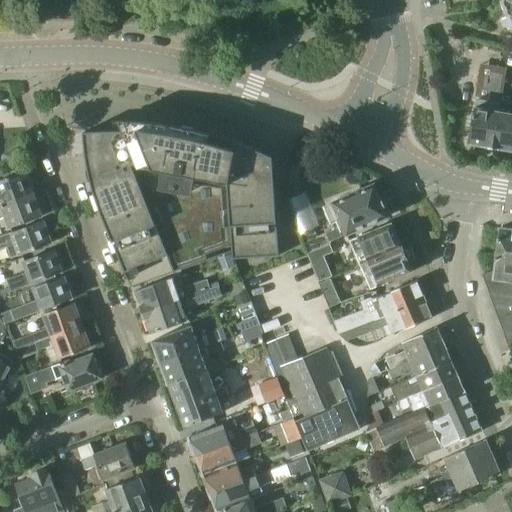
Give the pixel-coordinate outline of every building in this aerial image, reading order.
[(511,0),(503,0),(511,21),(511,0)] [(505,73),(503,73),(494,71),(490,101),(501,103),(501,101),(505,73)] [(477,99),(475,107),(473,107),(467,144),(492,148),(493,148),(499,111),(501,103),(490,101),(477,99)] [(501,101),(501,103),(499,111),(493,148),(511,151),(511,103),(502,101),(501,101)] [(278,241),(272,156),(264,152),(251,147),(237,142),(227,138),(214,134),(200,131),(186,127),(175,125),(175,127),(177,127),(176,135),(165,133),(152,132),(141,131),(135,130),(126,130),(119,130),(104,130),(90,131),(83,131),(83,132),(83,133),(83,134),(84,142),(84,147),(84,152),(86,162),(89,175),(91,181),(92,186),(94,194),(97,202),(100,210),(130,286),(230,251),(232,251),(232,257),(242,257),(242,254),(233,255),(232,244),(278,241)] [(0,207),(33,195),(24,170),(0,178),(0,207)] [(323,207),(330,224),(336,221),(338,227),(325,233),(328,241),(387,216),(373,184),(332,202),(333,203),(323,207)] [(33,195),(0,207),(0,219),(6,218),(10,229),(41,217),(33,195)] [(51,243),(43,220),(11,232),(0,236),(0,250),(16,245),(20,255),(51,243)] [(357,236),(368,262),(402,249),(390,223),(357,236)] [(312,226),(298,231),(306,253),(320,248),(312,226)] [(511,347),(511,228),(500,227),(495,270),(481,275),(507,347),(511,347)] [(53,248),(22,260),(27,273),(7,280),(11,292),(62,272),(53,248)] [(378,285),(412,271),(406,259),(409,255),(407,250),(402,250),(402,249),(368,262),(378,285)] [(63,275),(32,286),(38,302),(22,308),(22,309),(12,312),(14,320),(41,311),(72,299),(63,275)] [(171,278),(134,290),(142,312),(179,299),(218,285),(217,283),(209,286),(207,280),(176,291),(171,278)] [(416,280),(372,299),(370,298),(361,302),(363,309),(364,310),(333,322),(338,334),(424,299),(416,280)] [(149,334),(186,321),(183,310),(221,296),(218,285),(179,299),(142,312),(149,334)] [(387,325),(389,324),(393,334),(432,318),(424,299),(338,334),(339,335),(345,341),(387,325)] [(14,343),(16,350),(82,325),(73,301),(42,313),(48,329),(21,339),(22,340),(14,343)] [(258,321),(240,328),(242,332),(259,325),(258,321)] [(90,348),(82,325),(16,350),(19,360),(38,353),(37,351),(54,345),(59,359),(90,348)] [(263,333),(259,325),(242,332),(246,342),(261,337),(260,334),(263,333)] [(190,326),(151,340),(160,363),(225,338),(222,327),(194,337),(190,326)] [(394,354),(384,358),(388,368),(407,358),(442,342),(435,326),(400,342),(404,350),(394,355),(394,354)] [(284,395),(286,397),(287,400),(339,379),(338,377),(339,376),(343,375),(332,350),(328,351),(326,346),(297,358),(287,333),(263,344),(284,395)] [(225,338),(160,363),(168,384),(211,367),(212,367),(208,357),(224,351),(220,342),(226,340),(225,338)] [(412,368),(414,373),(449,358),(442,342),(407,358),(388,368),(389,368),(386,369),(390,379),(403,373),(403,372),(412,368)] [(0,383),(9,366),(13,361),(0,353),(0,383)] [(68,389),(101,377),(101,375),(102,371),(100,365),(96,364),(92,353),(59,366),(59,364),(40,370),(45,383),(64,377),(68,389)] [(456,374),(449,358),(414,373),(418,382),(398,391),(401,399),(421,389),(456,374)] [(369,371),(368,375),(368,378),(380,372),(373,363),(371,367),(369,371)] [(168,384),(176,405),(214,390),(206,369),(211,367),(168,384)] [(24,377),(30,394),(39,391),(33,374),(24,377)] [(463,390),(456,374),(421,389),(401,399),(401,400),(397,402),(401,411),(410,408),(412,411),(463,390)] [(295,419),(295,420),(347,398),(339,379),(287,400),(295,419)] [(184,426),(223,412),(220,404),(230,400),(226,387),(214,391),(214,390),(176,405),(184,426)] [(372,429),(365,432),(373,451),(383,446),(384,446),(405,437),(414,460),(442,447),(481,431),(463,390),(412,411),(379,425),(372,429)] [(274,426),(279,425),(295,419),(287,400),(286,397),(284,395),(264,403),(274,426)] [(307,451),(360,428),(347,398),(295,420),(299,432),(307,451)] [(367,415),(367,416),(371,413),(384,408),(381,401),(366,408),(367,415)] [(279,425),(284,437),(299,432),(295,420),(295,419),(279,425)] [(222,424),(188,437),(195,456),(257,433),(252,421),(224,431),(222,424)] [(195,456),(202,474),(249,457),(246,450),(259,445),(255,435),(257,434),(257,433),(195,456)] [(303,452),(298,438),(284,443),(289,458),(303,452)] [(447,465),(427,473),(432,482),(492,457),(484,438),(443,456),(447,465)] [(134,466),(126,443),(81,460),(84,468),(97,464),(102,478),(134,466)] [(293,461),(298,475),(310,470),(305,457),(293,461)] [(445,492),(447,497),(459,491),(500,474),(492,457),(432,482),(432,483),(427,485),(432,497),(445,492)] [(236,461),(202,474),(209,493),(256,475),(254,470),(258,468),(256,465),(239,471),(236,462),(236,461)] [(31,477),(16,483),(24,505),(26,511),(68,511),(61,490),(56,492),(48,471),(47,471),(46,467),(30,473),(31,477)] [(322,478),(331,503),(354,495),(346,470),(322,478)] [(209,493),(216,511),(250,499),(250,498),(247,491),(273,482),(269,471),(256,476),(256,475),(209,493)] [(80,494),(79,492),(72,472),(60,477),(68,499),(80,494)] [(102,503),(105,511),(110,511),(147,499),(145,493),(144,490),(142,487),(145,484),(142,477),(138,476),(137,474),(105,486),(110,500),(102,503)] [(386,502),(389,511),(409,511),(403,495),(386,502)] [(320,496),(311,500),(315,511),(322,511),(326,510),(320,496)] [(250,499),(216,511),(215,511),(273,511),(275,511),(286,507),(283,498),(254,508),(250,499)] [(110,511),(155,511),(155,510),(151,510),(151,509),(150,506),(147,499),(110,511)] [(94,511),(105,511),(102,503),(93,507),(94,511)]
